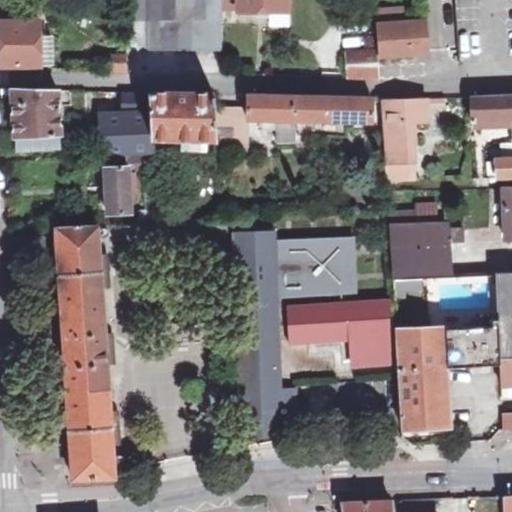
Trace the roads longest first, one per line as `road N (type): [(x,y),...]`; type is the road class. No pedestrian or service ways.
road 1 (residential): [(0,74),(386,86),(511,79)]
road 2 (residential): [(9,508),(117,508),(261,486),(283,474)]
road 3 (residential): [(283,474),(456,468)]
road 4 (residential): [(0,343),(9,508)]
